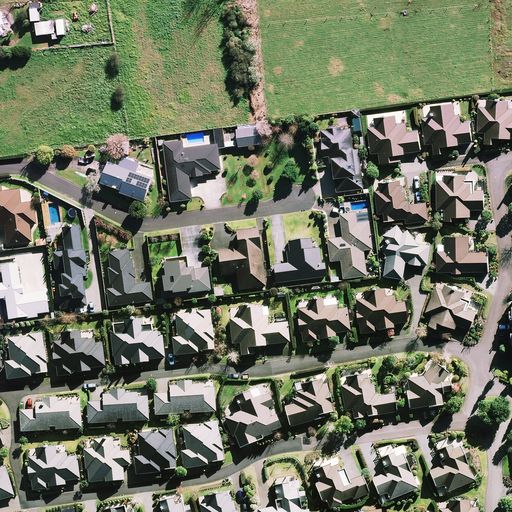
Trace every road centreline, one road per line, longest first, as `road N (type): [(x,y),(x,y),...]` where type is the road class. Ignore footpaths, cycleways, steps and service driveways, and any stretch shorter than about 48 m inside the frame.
road 1 (residential): [(472,418),(293,443),(197,479),(27,504),(10,391)]
road 2 (residential): [(482,355),(403,345),(258,370),(10,391)]
road 3 (residential): [(304,196),(140,226),(26,167),(0,167)]
road 4 (residential): [(498,166),(508,266),(482,355)]
